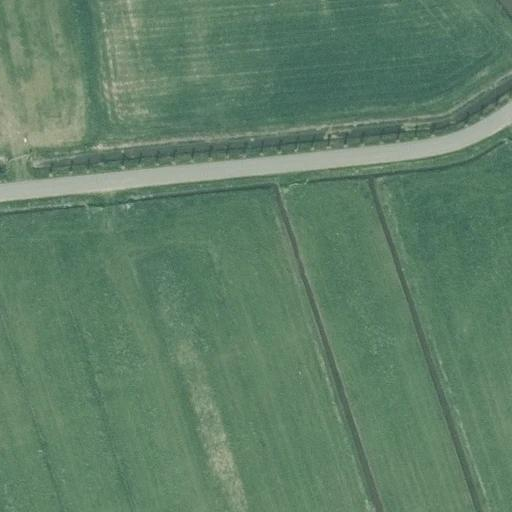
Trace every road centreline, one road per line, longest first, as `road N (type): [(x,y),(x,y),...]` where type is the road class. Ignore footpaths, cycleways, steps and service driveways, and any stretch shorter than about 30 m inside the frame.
road 1 (unclassified): [(511,111),(471,135),(410,151),(0,193)]
road 2 (track): [(21,191),(20,148),(54,76),(0,0)]
